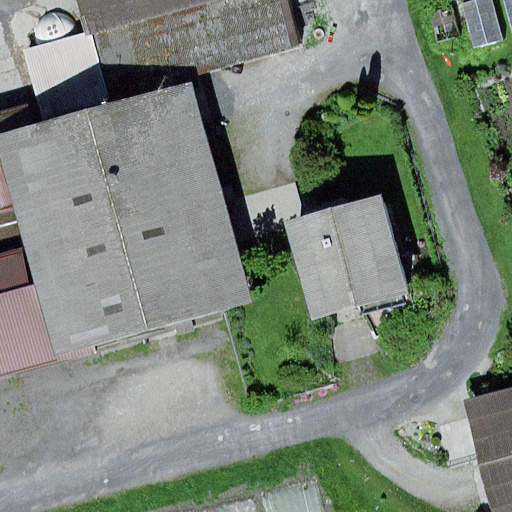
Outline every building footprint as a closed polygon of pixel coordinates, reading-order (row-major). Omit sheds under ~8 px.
[(300,0),(60,0),(80,83),(307,28),(300,0)] [(1,136),(0,136),(0,213),(3,226),(10,254),(31,344),(35,358),(232,311),(180,93),(1,136)] [(363,197),(266,222),(293,325),(389,301),(363,197)] [(10,254),(0,257),(0,352),(31,344),(10,254)] [(511,511),(511,406),(459,419),(480,511),(511,511)]
